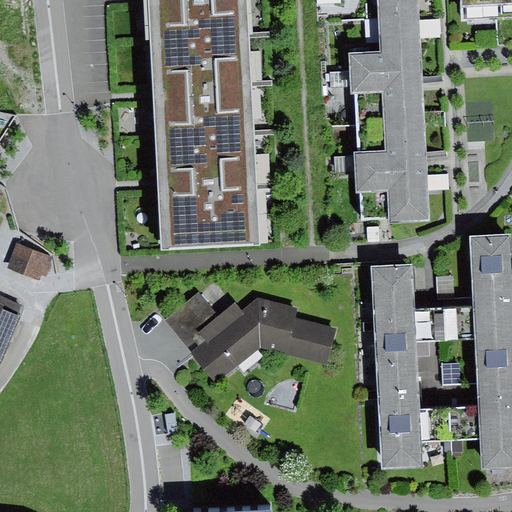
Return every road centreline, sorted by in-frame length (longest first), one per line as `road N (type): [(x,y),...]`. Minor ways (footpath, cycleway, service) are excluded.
road 1 (residential): [(146,511),(137,409),(101,267),(61,190),(42,0)]
road 2 (unknown): [(51,88),(0,240)]
